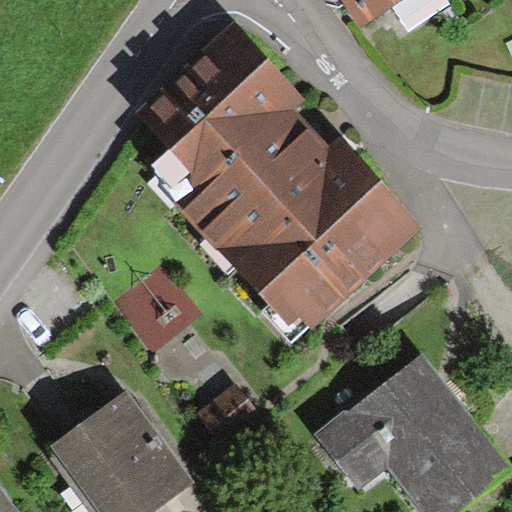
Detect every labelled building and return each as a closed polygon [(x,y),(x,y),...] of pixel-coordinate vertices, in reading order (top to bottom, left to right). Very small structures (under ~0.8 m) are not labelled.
[(338,0),(358,33),(415,0),(338,0)] [(238,40),(141,124),(175,163),(158,177),(180,201),(173,207),(219,259),(290,340),(306,327),(313,335),(419,243),(349,163),(339,171),(294,119),(302,112),(238,40)] [(425,358),(313,438),(355,497),(389,473),(417,511),(468,511),(511,481),(511,479),(461,407),(425,358)] [(238,386),(200,416),(224,446),(262,417),(238,386)] [(133,398),(53,454),(94,511),(170,511),(199,492),(146,417),(133,398)] [(0,511),(18,511),(0,490),(0,511)]
